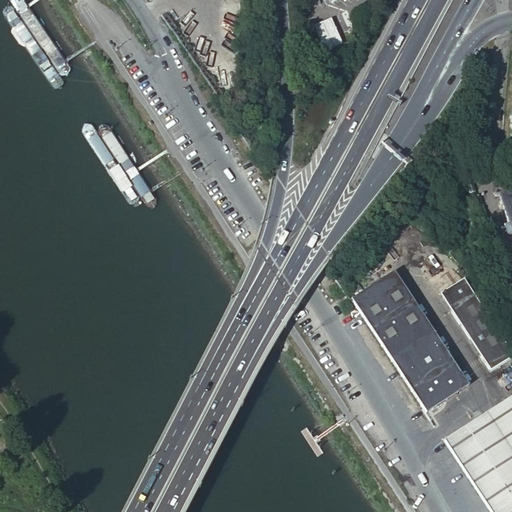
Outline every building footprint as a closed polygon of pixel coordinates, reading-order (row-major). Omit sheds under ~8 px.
[(341,45),(330,20),(313,27),(324,53),(341,45)] [(471,185),(465,187),(468,195),(470,195),(471,194),(474,194),(472,188),(471,185)] [(511,190),(499,195),(510,225),(506,226),(505,228),(508,234),(510,234),(511,233),(511,190)] [(468,205),(462,208),(459,209),(469,230),(486,222),(479,200),(478,200),(468,205)] [(469,260),(458,246),(449,253),(461,267),(469,260)] [(455,374),(458,372),(393,274),(351,302),(426,415),(437,407),(434,403),(462,385),(455,374)] [(511,354),(468,288),(464,281),(439,297),(490,373),(511,357),(511,354)] [(511,341),(474,283),(468,288),(511,354),(511,341)] [(468,387),(458,372),(455,374),(462,385),(434,403),(437,407),(468,387)] [(511,511),(511,396),(443,441),(489,511),(511,511)]
